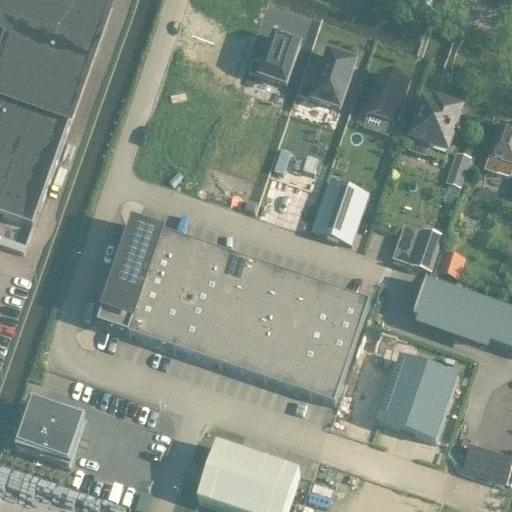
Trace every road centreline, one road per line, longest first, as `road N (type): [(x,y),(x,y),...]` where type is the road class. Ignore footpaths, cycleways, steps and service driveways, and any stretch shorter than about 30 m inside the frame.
road 1 (unclassified): [(112,179),(55,348),(197,399)]
road 2 (unclassified): [(112,179),(376,272)]
road 3 (unclassified): [(197,399),(443,483)]
road 4 (unclassified): [(172,0),(112,179)]
